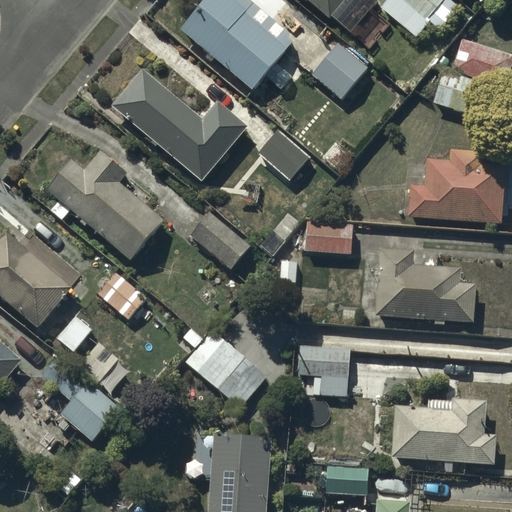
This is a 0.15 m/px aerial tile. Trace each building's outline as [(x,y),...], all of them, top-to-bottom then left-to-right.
[(205,0),(179,32),(253,91),(290,44),(288,34),(246,0),(205,0)] [(304,0),(330,21),(346,0),(304,0)] [(460,8),(450,0),(388,0),(381,8),(417,38),(429,23),(440,32),(460,8)] [(511,58),(511,56),(461,42),(452,72),(504,88),(511,58)] [(367,69),(338,45),(312,78),(341,101),(367,69)] [(111,107),(201,183),(248,127),(218,103),(203,121),(142,70),(111,107)] [(495,89),(443,71),(433,104),(484,121),(495,89)] [(278,131),(258,155),(289,182),(309,159),(278,131)] [(424,187),(409,186),(408,219),(501,226),(504,167),(483,166),(484,153),(449,151),(449,162),(425,161),(424,187)] [(70,162),(46,192),(131,263),(166,222),(146,205),(153,198),(99,152),(82,172),(70,162)] [(250,247),(209,213),(189,237),(230,271),(250,247)] [(353,225),(307,223),(306,253),(352,255),(353,225)] [(8,232),(0,241),(0,295),(39,330),(74,290),(8,232)] [(414,252),(380,250),(375,318),(474,325),(477,285),(462,284),(463,269),(413,266),(414,252)] [(115,272),(96,295),(129,322),(148,299),(115,272)] [(267,379),(213,332),(184,365),(239,412),(267,379)] [(0,390),(24,362),(0,341),(0,390)] [(348,398),(350,349),(300,346),(298,376),(321,377),(320,396),(348,398)] [(92,381),(62,415),(94,443),(124,409),(92,381)] [(429,409),(395,407),(390,459),(494,467),(496,436),(484,435),(487,403),(452,401),(451,403),(429,401),(429,409)] [(266,511),(271,440),(214,437),(207,511),(266,511)] [(369,468),(328,466),(326,494),(368,496),(369,468)] [(408,511),(409,503),(379,500),(377,511),(408,511)]
